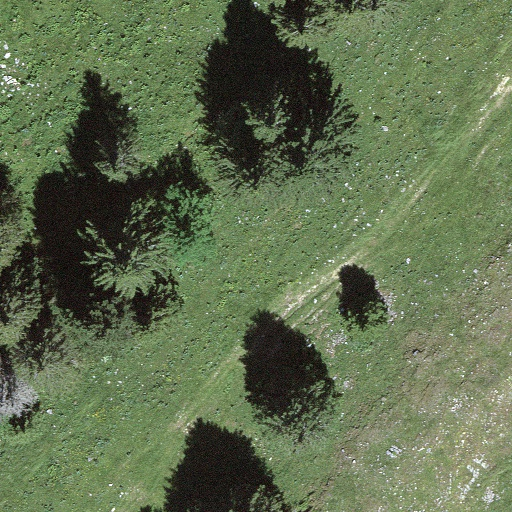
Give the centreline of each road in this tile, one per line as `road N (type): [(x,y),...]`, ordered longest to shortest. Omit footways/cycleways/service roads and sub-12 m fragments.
road 1 (track): [(511,85),(280,328),(82,511)]
road 2 (track): [(103,511),(184,417)]
